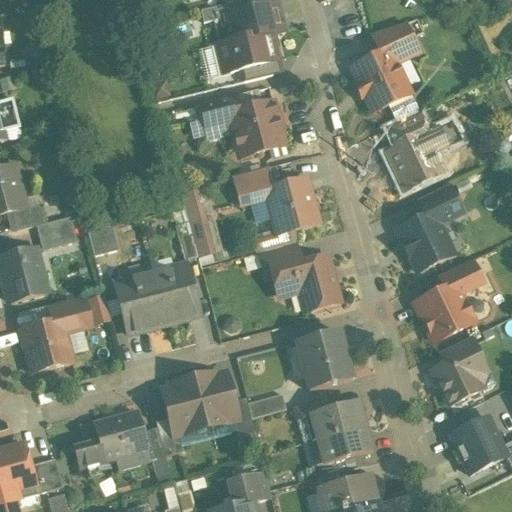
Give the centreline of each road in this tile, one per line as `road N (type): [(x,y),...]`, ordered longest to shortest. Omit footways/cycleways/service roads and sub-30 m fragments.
road 1 (residential): [(431,511),(310,0)]
road 2 (residential): [(0,411),(234,353)]
